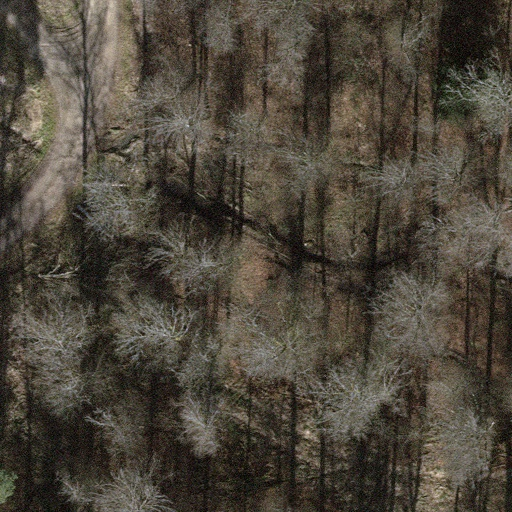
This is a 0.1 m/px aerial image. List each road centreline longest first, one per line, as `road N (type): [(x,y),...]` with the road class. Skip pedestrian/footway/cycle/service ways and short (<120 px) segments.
road 1 (track): [(88,129),(61,70),(8,0)]
road 2 (track): [(88,129),(59,180),(0,234)]
road 3 (track): [(100,0),(105,36),(88,129)]
